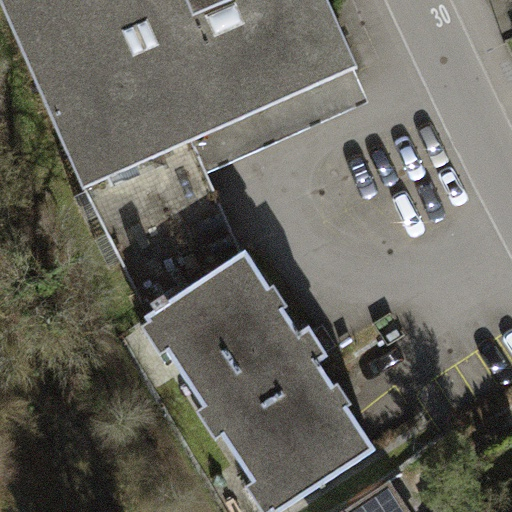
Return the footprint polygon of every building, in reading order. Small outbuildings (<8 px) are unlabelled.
[(335,0),(10,0),(93,189),(201,142),(366,71),(335,0)] [(179,315),(257,265),(201,142),(93,189),(159,327),(168,321),(163,314),(174,307),(179,315)] [(257,193),(237,204),(268,258),(288,247),(257,193)] [(304,511),(383,462),(357,422),(363,418),(348,395),(343,399),(327,375),(339,368),(321,341),(310,348),(293,321),(298,317),(285,296),(279,299),(257,265),(179,315),(174,307),(163,314),(168,321),(159,327),(161,331),(150,338),(169,368),(181,360),(217,417),(207,423),(225,452),(235,445),(266,493),(256,499),(263,511),(304,511)] [(412,511),(399,490),(363,511),(412,511)]
